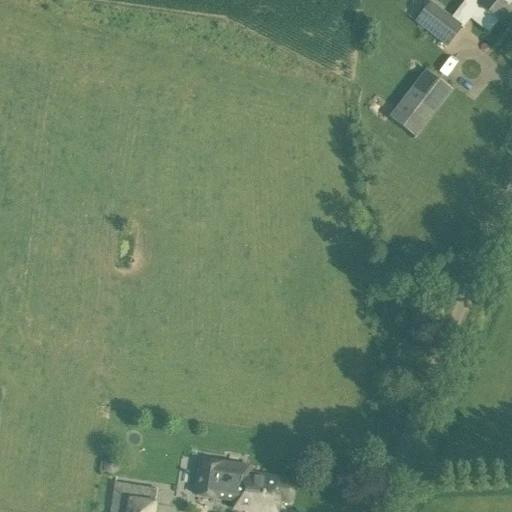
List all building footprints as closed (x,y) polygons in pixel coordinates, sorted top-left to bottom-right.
[(479,6),(469,19),(488,34),(498,21),(501,23),(511,8),(511,0),(479,0),(477,3),(476,4),(479,6)] [(430,2),(413,22),(446,48),(463,28),(451,18),(430,2)] [(415,138),(452,91),(426,71),(389,118),(415,138)] [(403,311),(408,300),(398,296),(393,306),(403,311)] [(292,496),(294,481),(246,474),(247,465),(201,459),(196,491),(218,495),(220,482),(236,484),(232,510),(249,511),(250,511),(251,508),(277,511),(280,494),(292,496)] [(153,511),(157,490),(114,484),(109,511),(153,511)]
